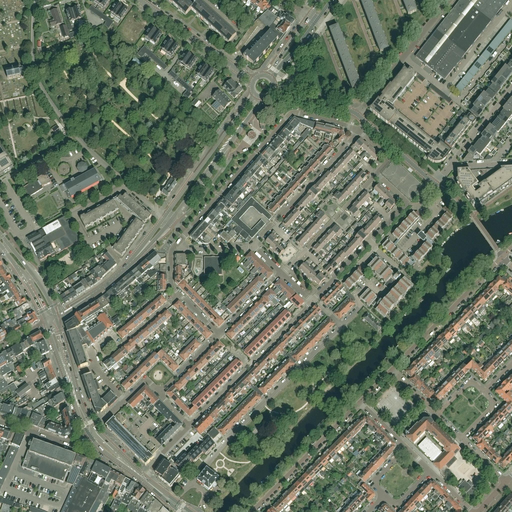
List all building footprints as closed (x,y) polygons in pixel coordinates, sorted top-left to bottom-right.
[(108,2),(109,0),(102,0),(98,6),(103,9),(104,8),(107,5),(109,2),(108,2)] [(193,7),(187,1),(185,0),(176,0),(173,4),(178,9),(179,10),(180,11),(183,13),(185,16),(191,10),(193,7)] [(258,8),(263,1),(262,0),(256,0),(253,5),(252,6),(257,10),(258,8)] [(267,3),(264,0),(263,1),(258,8),(257,10),(259,12),(260,11),(263,13),(265,9),(267,11),(270,7),(266,4),(267,3)] [(416,11),(412,0),(402,0),(408,15),(416,11)] [(491,21),(464,0),(460,0),(457,6),(454,9),(483,32),(483,31),(485,29),(491,22),(491,21)] [(500,10),(486,0),(464,0),(491,21),(497,14),(500,10)] [(508,0),(486,0),(500,10),(501,10),(503,7),(508,0)] [(204,21),(212,13),(206,7),(199,1),(196,5),(195,4),(194,6),(195,6),(193,7),(191,10),(197,14),(198,15),(199,16),(203,20),(204,21)] [(115,17),(123,6),(119,3),(118,4),(118,3),(115,7),(113,9),(111,13),(110,14),(115,17),(115,18),(115,17)] [(377,19),(371,4),(363,7),(369,22),(377,19)] [(125,14),(128,11),(127,10),(128,9),(123,6),(115,17),(115,18),(120,21),(121,20),(123,17),(124,17),(125,14)] [(80,12),(78,8),(77,8),(77,7),(72,8),(76,22),(77,22),(76,22),(82,20),(82,19),(81,15),(80,12)] [(285,34),(286,34),(290,28),(289,27),(294,21),(286,16),(285,17),(283,15),(283,16),(279,13),(280,13),(272,7),(258,19),(266,27),(277,39),(278,39),(279,41),(285,34)] [(76,22),(72,8),(67,10),(68,11),(67,12),(68,16),(68,19),(69,19),(70,23),(71,26),(77,24),(76,22)] [(483,32),(454,9),(445,20),(474,43),(474,42),(476,40),(483,32)] [(62,24),(59,16),(57,10),(50,12),(53,19),(54,20),(53,21),(50,22),(51,27),(55,26),(62,24)] [(216,32),(224,24),(218,18),(212,13),(204,21),(209,26),(210,27),(211,28),(215,32),(216,32)] [(238,53),(258,27),(262,31),(266,27),(258,19),(253,24),(234,50),(238,53)] [(383,34),(377,19),(369,22),(374,37),(383,34)] [(474,43),(445,20),(443,23),(437,31),(466,53),(467,51),(470,48),(474,43)] [(228,44),(236,35),(230,29),(224,24),(216,32),(221,37),(222,38),(223,39),(224,40),(226,41),(228,44)] [(149,42),(158,30),(154,27),(153,28),(152,28),(149,32),(149,31),(147,34),(148,34),(145,37),(146,38),(145,39),(149,42)] [(343,42),(338,27),(330,30),(335,45),(343,42)] [(123,42),(130,47),(140,33),(132,28),(123,42)] [(501,32),(506,36),(510,32),(504,28),(501,32)] [(160,39),(162,35),(161,35),(162,33),(158,30),(149,42),(150,42),(150,41),(155,45),(158,41),(160,39)] [(466,53),(437,31),(426,44),(444,59),(455,67),(460,61),(461,59),(466,54),(466,53)] [(272,46),(277,41),(278,39),(277,39),(270,32),(269,32),(250,54),(248,52),(243,57),(247,60),(248,59),(253,65),(254,65),(263,55),(265,53),(270,48),(272,46)] [(498,35),(503,40),(506,36),(501,32),(498,35)] [(388,49),(383,34),(374,37),(380,52),(388,49)] [(495,39),(500,44),(503,40),(498,35),(495,39)] [(166,54),(175,42),(170,39),(170,40),(169,40),(166,44),(166,43),(164,46),(162,49),(162,50),(161,51),(166,54)] [(492,43),(497,48),(500,44),(495,39),(492,43)] [(176,51),(179,47),(178,47),(179,45),(175,42),(166,54),(171,58),(172,56),(172,57),(175,53),(177,51),(176,51)] [(349,57),(343,42),(335,45),(341,60),(349,57)] [(489,47),(494,51),(497,48),(492,43),(489,47)] [(444,59),(426,44),(423,49),(441,63),(444,59)] [(486,51),(491,55),(494,51),(489,47),(486,51)] [(441,63),(423,49),(415,57),(424,64),(426,66),(434,72),(441,63)] [(482,54),(488,59),(491,55),(486,51),(482,54)] [(193,55),(189,52),(188,54),(187,53),(184,57),(184,56),(182,59),(183,59),(180,62),(180,63),(180,64),(184,67),(185,67),(184,67),(193,55)] [(479,58),(485,63),(488,59),(482,54),(479,58)] [(194,64),(197,60),(196,60),(197,58),(193,55),(184,67),(185,67),(189,71),(190,69),(190,70),(193,66),(195,64),(194,64)] [(355,72),(349,57),(341,60),(347,75),(355,72)] [(476,62),(482,67),(485,63),(479,58),(476,62)] [(146,68),(136,59),(133,63),(136,66),(135,66),(139,70),(140,69),(143,72),(146,68)] [(448,76),(455,67),(444,59),(441,63),(434,72),(436,74),(437,74),(438,75),(439,76),(444,80),(448,76)] [(473,66),(479,70),(482,67),(476,62),(473,66)] [(201,79),(210,67),(205,64),(205,66),(204,65),(201,69),(201,68),(199,71),(197,74),(197,75),(196,76),(201,79)] [(470,70),(476,74),(479,70),(473,66),(470,70)] [(24,74),(25,72),(26,72),(25,72),(25,70),(25,69),(24,69),(23,69),(23,68),(22,68),(21,69),(21,67),(20,67),(19,67),(19,68),(19,67),(18,68),(15,69),(15,68),(14,68),(14,69),(11,70),(11,69),(10,69),(10,70),(7,70),(6,70),(6,71),(5,71),(6,72),(7,78),(7,79),(8,78),(8,79),(9,79),(12,78),(13,78),(16,77),(16,78),(17,77),(20,76),(20,77),(21,77),(21,78),(24,77),(25,77),(24,77),(24,74)] [(211,76),(214,72),(213,72),(214,70),(210,67),(201,79),(206,83),(207,81),(207,82),(209,78),(210,78),(211,76)] [(511,72),(505,67),(502,71),(509,77),(511,74),(511,72)] [(423,78),(411,69),(408,73),(406,70),(404,72),(403,73),(402,72),(400,74),(397,78),(399,79),(395,84),(393,83),(389,89),(390,90),(388,92),(387,91),(385,93),(379,100),(378,99),(375,103),(372,108),(375,110),(373,113),(380,119),(382,116),(387,120),(385,123),(388,125),(390,123),(392,125),(391,126),(397,131),(398,130),(403,133),(402,135),(408,140),(409,138),(414,142),(413,143),(419,148),(420,147),(425,151),(424,152),(427,155),(428,154),(429,154),(430,156),(428,159),(430,161),(431,162),(433,162),(434,163),(436,163),(438,163),(439,163),(441,162),(443,161),(444,160),(445,159),(446,157),(445,156),(447,154),(448,155),(451,151),(441,143),(435,150),(434,149),(436,146),(385,105),(390,98),(392,96),(396,99),(402,93),(404,89),(414,78),(415,78),(416,77),(420,81),(423,78)] [(467,74),(473,78),(476,74),(470,70),(467,74)] [(509,77),(502,71),(498,75),(497,75),(506,82),(509,77)] [(361,87),(355,72),(347,75),(352,90),(361,87)] [(464,77),(470,82),(473,78),(467,74),(464,77)] [(506,82),(497,75),(494,79),(502,86),(506,82)] [(461,81),(467,86),(470,82),(464,77),(461,81)] [(243,91),(237,85),(232,79),(223,88),(224,88),(228,93),(234,99),(238,96),(238,95),(243,91)] [(502,86),(494,79),(495,80),(491,84),(500,91),(499,90),(502,86)] [(458,85),(464,89),(467,86),(461,81),(458,85)] [(500,91),(491,84),(492,85),(489,89),(496,95),(500,91)] [(464,89),(458,85),(455,89),(460,93),(464,89)] [(231,102),(224,95),(219,90),(212,97),(217,102),(213,106),(217,110),(221,106),(224,109),(231,102)] [(496,96),(488,90),(485,94),(484,94),(483,94),(492,101),(496,96)] [(491,100),(492,101),(483,94),(480,98),(488,104),(491,100)] [(484,108),(488,104),(480,98),(477,102),(484,108)] [(484,108),(477,102),(473,107),(482,113),(481,113),(484,108)] [(511,116),(511,115),(511,109),(507,105),(503,110),(511,116)] [(478,118),(482,113),(473,107),(470,111),(478,118)] [(511,117),(511,116),(503,110),(504,111),(501,115),(508,121),(509,121),(511,117)] [(473,125),(476,120),(469,115),(466,119),(465,118),(473,125)] [(508,121),(501,115),(497,119),(505,125),(508,121)] [(314,129),(315,123),(295,118),(288,125),(297,134),(297,133),(297,132),(295,130),(301,123),(309,127),(300,137),(302,138),(304,140),(311,132),(312,131),(313,131),(314,129)] [(468,128),(472,124),(473,125),(465,118),(461,122),(468,128)] [(505,125),(497,119),(494,123),(501,129),(505,125)] [(468,128),(461,122),(458,126),(465,132),(468,128)] [(317,137),(320,124),(315,123),(314,129),(313,131),(312,131),(311,132),(311,133),(313,133),(314,131),(316,132),(315,136),(317,137)] [(501,129),(494,123),(491,127),(490,126),(489,126),(498,133),(501,129)] [(297,134),(288,125),(284,129),(291,135),(291,134),(294,137),(297,134)] [(462,136),(465,132),(458,126),(455,131),(462,136)] [(498,133),(489,126),(486,131),(494,137),(497,133),(498,133)] [(291,135),(284,129),(281,133),(290,141),(292,139),(289,137),(291,135)] [(254,139),(255,137),(256,136),(256,134),(255,132),(254,131),(252,130),(250,131),(248,132),(247,134),(247,136),(248,137),(250,139),(252,139),(254,139)] [(462,136),(455,131),(451,135),(458,140),(462,136)] [(494,139),(485,132),(482,136),(490,143),(494,139)] [(286,140),(289,143),(290,141),(281,133),(278,137),(284,142),(286,140)] [(339,144),(345,138),(344,134),(339,136),(339,137),(336,141),(339,144)] [(458,140),(451,135),(448,139),(455,144),(458,140)] [(487,147),(490,143),(482,136),(481,137),(482,137),(479,141),(487,147)] [(284,142),(278,137),(275,141),(283,148),(284,146),(282,144),(284,142)] [(361,148),(366,143),(366,142),(365,143),(360,139),(354,146),(353,145),(351,148),(353,150),(355,147),(359,151),(361,148)] [(455,144),(448,139),(445,143),(452,149),(455,144)] [(271,144),(280,152),(283,148),(275,141),(271,144)] [(483,152),(487,147),(479,141),(476,146),(483,152)] [(361,148),(366,152),(371,147),(366,143),(361,148)] [(280,152),(271,144),(268,148),(277,156),(280,152)] [(321,145),(330,154),(334,150),(328,145),(326,147),(322,144),(321,145)] [(327,158),(330,154),(321,145),(319,147),(323,150),(321,152),(327,158)] [(480,156),(483,152),(476,146),(472,150),(471,149),(480,156)] [(371,156),(375,151),(371,147),(366,152),(371,156)] [(278,157),(277,156),(268,148),(265,152),(271,157),(273,159),(275,157),(277,158),(278,157)] [(480,156),(471,149),(468,153),(469,154),(463,161),(473,160),(473,157),(476,153),(480,156)] [(356,155),(350,150),(346,155),(351,159),(356,155)] [(327,158),(321,152),(319,154),(316,151),(314,153),(324,161),(327,158)] [(375,161),(380,156),(375,151),(371,156),(375,161)] [(273,159),(271,157),(265,152),(261,156),(270,163),(272,161),(271,161),(273,159)] [(320,165),(324,161),(314,153),(313,154),(316,157),(314,159),(320,165)] [(351,159),(346,155),(342,159),(347,164),(351,159)] [(0,175),(3,174),(3,173),(9,169),(10,169),(12,168),(5,156),(0,158),(0,175)] [(269,164),(260,157),(257,160),(263,166),(265,168),(269,164)] [(309,159),(308,160),(317,169),(320,165),(314,159),(312,162),(309,159)] [(347,164),(342,159),(338,164),(343,169),(347,164)] [(263,166),(257,160),(254,164),(261,171),(262,170),(261,169),(263,166)] [(317,169),(308,160),(306,162),(309,165),(307,167),(314,172),(317,169)] [(101,181),(100,179),(95,170),(88,174),(87,172),(88,168),(86,164),(82,163),(78,165),(77,169),(79,173),(83,174),(84,173),(85,176),(75,182),(74,180),(71,181),(72,183),(68,186),(67,183),(60,187),(63,192),(65,191),(69,199),(71,197),(99,182),(101,181)] [(261,171),(254,164),(250,168),(257,173),(258,175),(261,172),(261,171)] [(343,169),(338,164),(333,168),(339,173),(343,169)] [(302,166),(301,167),(310,176),(314,172),(307,167),(306,169),(302,166)] [(301,174),(307,180),(310,176),(301,167),(299,169),(303,172),(301,174)] [(478,205),(511,180),(511,167),(500,168),(501,170),(479,187),(468,172),(471,171),(471,170),(457,171),(457,176),(458,180),(456,181),(473,205),(473,204),(478,205)] [(258,175),(257,173),(250,168),(247,172),(253,177),(255,175),(259,178),(260,176),(258,175)] [(339,173),(333,168),(329,173),(334,178),(339,173)] [(257,180),(253,177),(247,172),(244,175),(250,181),(251,179),(255,182),(257,180)] [(334,178),(329,173),(328,172),(324,177),(329,182),(333,178),(334,178)] [(367,177),(362,172),(357,177),(363,182),(367,177)] [(294,175),(303,183),(307,180),(301,174),(299,176),(296,173),(295,173),(294,175)] [(42,187),(52,183),(46,174),(24,188),(29,197),(43,189),(42,187)] [(250,181),(244,175),(241,179),(247,184),(250,188),(252,185),(248,182),(250,181)] [(300,187),(303,183),(294,175),(293,176),(296,179),(294,181),(300,187)] [(329,182),(324,177),(320,181),(325,186),(329,182)] [(363,182),(357,177),(353,181),(358,186),(363,182)] [(175,187),(177,184),(177,183),(171,179),(167,185),(168,185),(167,187),(172,191),(173,189),(175,187)] [(250,188),(247,184),(241,179),(237,183),(245,190),(247,188),(249,189),(250,188)] [(300,187),(294,181),(292,183),(289,180),(287,182),(297,190),(300,187)] [(325,186),(320,181),(316,186),(321,191),(325,186)] [(358,186),(353,181),(349,186),(354,191),(358,186)] [(289,187),(287,189),(293,194),(297,190),(287,182),(286,183),(289,187)] [(245,190),(237,183),(234,187),(242,193),(243,194),(243,193),(245,190)] [(379,194),(383,189),(379,185),(374,190),(379,194)] [(320,191),(321,191),(316,186),(313,189),(313,190),(312,191),(317,196),(321,192),(320,191)] [(354,191),(349,186),(345,191),(350,196),(354,191)] [(171,193),(172,191),(167,187),(162,193),(168,198),(171,193)] [(242,193),(234,187),(231,190),(237,196),(239,198),(243,194),(242,193)] [(293,194),(287,189),(285,191),(282,187),(281,189),(290,198),(293,194)] [(287,201),(290,198),(281,189),(279,191),(282,194),(281,196),(287,201)] [(383,199),(388,193),(383,189),(379,194),(383,199)] [(239,198),(237,196),(231,190),(227,194),(236,202),(239,198)] [(317,196),(312,191),(310,192),(307,195),(312,200),(313,200),(317,196)] [(345,191),(340,195),(346,200),(350,196),(345,191)] [(370,197),(369,195),(365,192),(361,197),(366,202),(370,197)] [(346,200),(340,195),(338,193),(334,196),(332,194),(330,196),(332,198),(333,198),(340,204),(344,199),(345,200),(346,200)] [(385,206),(393,198),(388,193),(383,199),(388,203),(385,205),(385,206)] [(146,212),(126,194),(123,197),(121,195),(117,199),(119,201),(140,220),(145,223),(148,219),(149,220),(151,216),(146,212)] [(240,205),(236,202),(227,194),(224,198),(233,206),(234,204),(235,205),(236,204),(238,207),(240,205)] [(287,201),(281,196),(279,198),(275,195),(274,196),(283,205),(287,201)] [(312,200),(307,195),(303,200),(308,204),(312,200)] [(276,201),(274,203),(280,209),(283,205),(274,196),(272,198),(276,201)] [(366,202),(361,197),(356,201),(362,206),(366,202)] [(257,203),(251,198),(246,204),(250,208),(253,208),(257,203)] [(388,214),(391,211),(390,210),(394,206),(396,203),(392,199),(393,198),(385,206),(389,209),(386,212),(388,214)] [(234,209),(223,199),(220,203),(226,208),(231,212),(234,209)] [(308,204),(303,200),(299,204),(304,209),(308,204)] [(85,228),(119,210),(114,201),(85,217),(84,214),(83,215),(80,217),(81,219),(80,219),(85,228)] [(357,211),(362,206),(356,201),(352,206),(357,211)] [(280,209),(274,203),(272,205),(269,202),(267,204),(277,212),(280,209)] [(226,212),(224,210),(226,208),(220,203),(216,207),(225,215),(228,217),(230,219),(232,217),(226,212)] [(277,212),(267,204),(266,205),(269,208),(267,210),(273,216),(277,212)] [(304,209),(299,204),(294,209),(295,210),(300,214),(301,214),(300,213),(304,209)] [(357,217),(360,214),(360,213),(357,211),(352,206),(353,207),(349,212),(356,218),(355,219),(358,222),(360,220),(357,217)] [(225,215),(216,207),(213,210),(219,216),(221,213),(224,216),(226,218),(228,217),(225,215)] [(453,214),(448,210),(445,207),(443,209),(442,210),(445,213),(452,219),(453,218),(451,216),(453,214)] [(327,218),(324,216),(320,212),(321,211),(318,208),(316,211),(319,213),(315,217),(318,219),(324,224),(323,223),(327,218)] [(221,218),(219,216),(213,210),(210,214),(218,221),(221,218)] [(300,214),(295,210),(291,214),(296,219),(300,214)] [(425,219),(417,212),(415,214),(413,212),(412,214),(419,220),(422,223),(423,222),(423,221),(425,219)] [(452,219),(445,213),(441,217),(448,224),(452,219)] [(218,221),(210,214),(206,218),(214,225),(215,225),(218,221)] [(296,219),(291,214),(287,219),(292,224),(296,219)] [(419,220),(412,214),(408,218),(415,224),(419,220)] [(75,244),(81,241),(67,216),(43,229),(47,236),(42,239),(39,234),(37,235),(36,233),(27,238),(31,244),(32,244),(39,256),(38,257),(40,261),(45,258),(45,259),(51,255),(52,257),(75,244)] [(234,232),(233,232),(229,228),(232,224),(232,225),(234,223),(235,224),(239,220),(235,216),(226,226),(228,228),(224,233),(220,237),(224,240),(225,239),(226,240),(228,238),(228,239),(234,232)] [(381,221),(376,216),(372,221),(377,226),(381,221)] [(448,224),(441,217),(437,222),(444,228),(448,224)] [(214,225),(206,218),(203,222),(215,232),(216,230),(213,228),(215,225),(214,225)] [(415,224),(408,218),(404,222),(411,228),(415,224)] [(292,224),(287,219),(282,223),(288,228),(292,224)] [(324,224),(318,219),(314,224),(319,229),(324,224)] [(122,256),(144,226),(145,226),(136,220),(117,246),(115,244),(114,246),(112,248),(114,250),(122,256)] [(377,226),(372,221),(368,226),(373,230),(377,226)] [(215,232),(203,222),(200,225),(206,231),(207,228),(215,236),(217,234),(215,232)] [(411,228),(404,222),(400,227),(407,233),(411,228)] [(444,228),(437,222),(433,226),(440,232),(444,228)] [(319,229),(314,224),(310,228),(315,233),(319,229)] [(204,233),(206,231),(200,225),(197,229),(210,241),(212,239),(207,235),(204,233)] [(342,233),(338,229),(335,226),(331,231),(335,235),(338,238),(341,234),(344,237),(346,234),(343,232),(342,233)] [(373,230),(368,226),(363,230),(369,235),(373,230)] [(440,232),(433,226),(429,230),(436,236),(440,232)] [(249,236),(246,234),(244,232),(242,230),(239,228),(238,227),(233,232),(234,232),(228,239),(228,238),(226,240),(225,239),(224,240),(228,244),(232,240),(232,239),(235,235),(237,237),(239,235),(245,240),(249,236)] [(407,233),(400,227),(396,231),(403,237),(407,233)] [(315,233),(310,228),(305,233),(311,238),(315,233)] [(210,241),(197,229),(193,233),(199,238),(201,236),(204,238),(205,239),(204,240),(208,244),(210,241)] [(331,240),(335,235),(331,231),(330,230),(326,235),(331,240)] [(369,235),(363,230),(358,234),(364,239),(365,238),(366,237),(369,235)] [(436,236),(429,230),(425,235),(428,237),(432,241),(436,236)] [(277,240),(274,236),(276,233),(274,231),(271,234),(272,235),(266,242),(270,246),(269,247),(270,247),(274,242),(275,242),(277,240)] [(403,237),(396,231),(392,235),(399,242),(403,237)] [(206,244),(199,238),(193,233),(190,237),(196,242),(198,240),(202,244),(206,244)] [(311,238),(305,233),(301,238),(306,242),(311,238)] [(364,239),(358,234),(355,238),(355,239),(360,244),(363,241),(364,239)] [(331,240),(326,235),(322,239),(327,244),(331,240)] [(434,242),(432,241),(428,237),(425,235),(423,237),(425,238),(422,241),(423,241),(424,240),(426,242),(432,247),(434,245),(434,243),(434,242)] [(386,250),(392,243),(388,240),(390,237),(389,236),(385,240),(386,241),(382,246),(386,250)] [(306,242),(301,238),(297,242),(302,247),(306,242)] [(327,244),(322,239),(317,244),(322,249),(327,244)] [(360,244),(355,239),(351,244),(356,249),(360,244)] [(279,246),(275,242),(274,242),(270,247),(274,252),(279,246)] [(432,247),(426,242),(422,246),(429,252),(433,248),(432,247)] [(390,253),(396,247),(392,243),(386,250),(390,253)] [(322,249),(317,244),(313,249),(318,253),(322,249)] [(356,249),(351,244),(346,248),(352,253),(356,249)] [(279,256),(284,251),(279,246),(274,252),(279,256)] [(429,252),(422,246),(419,250),(425,256),(429,252)] [(393,257),(399,250),(396,247),(390,253),(393,257)] [(352,253),(346,248),(343,253),(342,252),(341,252),(347,257),(347,258),(352,253)] [(397,260),(403,254),(399,250),(393,257),(397,260)] [(425,256),(419,250),(415,253),(422,260),(425,256)] [(347,257),(341,252),(337,257),(342,262),(347,257)] [(117,264),(108,253),(103,257),(106,261),(105,261),(106,262),(107,261),(113,268),(117,265),(117,264)] [(161,260),(155,253),(150,257),(156,263),(161,260)] [(244,268),(255,257),(251,253),(246,259),(248,261),(243,266),(244,268)] [(422,260),(415,253),(411,258),(414,261),(415,260),(417,262),(418,263),(422,260)] [(401,264),(407,257),(403,254),(397,260),(401,264)] [(185,266),(185,259),(188,259),(188,256),(185,256),(185,255),(175,255),(175,266),(185,266)] [(373,273),(382,263),(379,259),(379,258),(377,256),(375,258),(376,259),(367,268),(373,273)] [(156,263),(150,257),(146,260),(146,261),(152,267),(156,263)] [(204,275),(222,275),(222,257),(204,257),(204,275)] [(253,266),(258,260),(255,257),(244,268),(246,270),(251,264),(253,266)] [(342,262),(337,257),(333,261),(338,266),(342,262)] [(415,264),(407,257),(401,264),(405,267),(406,267),(409,270),(415,264)] [(252,274),(262,264),(258,260),(253,266),(255,268),(251,273),(252,274)] [(113,268),(107,261),(106,262),(104,264),(103,262),(103,263),(101,261),(101,262),(101,263),(103,265),(110,271),(111,271),(113,268)] [(152,267),(146,261),(142,264),(154,276),(157,273),(155,270),(153,272),(152,272),(150,269),(153,268),(152,267)] [(338,266),(333,261),(329,266),(334,271),(338,266)] [(110,271),(103,265),(101,263),(101,262),(98,264),(98,265),(100,268),(99,268),(106,275),(110,272),(110,271)] [(378,278),(388,268),(382,263),(373,273),(378,278)] [(154,276),(142,264),(139,266),(148,276),(151,279),(154,276)] [(261,272),(266,267),(262,264),(252,274),(255,275),(259,271),(261,272)] [(304,273),(308,268),(304,264),(299,269),(304,273)] [(148,276),(139,266),(136,269),(141,275),(142,276),(142,277),(144,279),(148,276)] [(334,271),(329,266),(324,271),(330,275),(334,271)] [(106,275),(99,268),(98,267),(96,269),(94,267),(92,268),(101,281),(102,279),(103,278),(105,276),(106,275)] [(261,279),(269,270),(266,267),(261,272),(263,274),(259,278),(261,279)] [(362,274),(364,272),(360,267),(354,273),(360,279),(364,275),(362,274)] [(101,281),(92,268),(89,270),(90,273),(97,283),(101,281)] [(308,278),(313,273),(308,268),(304,273),(308,278)] [(384,283),(393,273),(388,268),(378,278),(384,283)] [(142,276),(141,275),(136,269),(132,272),(141,284),(141,283),(143,285),(145,284),(143,282),(144,281),(141,278),(142,277),(142,276)] [(268,279),(273,274),(269,270),(261,279),(262,281),(266,277),(268,279)] [(141,284),(132,272),(129,275),(134,282),(136,280),(140,285),(141,284)] [(97,283),(90,273),(87,275),(89,278),(88,278),(93,286),(94,286),(97,283)] [(184,280),(182,278),(184,277),(184,273),(175,273),(175,283),(178,286),(184,281),(184,280)] [(313,282),(320,274),(318,277),(313,273),(308,278),(313,282)] [(360,279),(354,273),(350,276),(356,283),(360,279)] [(388,289),(401,276),(399,274),(398,274),(396,276),(393,273),(384,283),(385,284),(384,285),(388,289)] [(262,281),(261,279),(259,278),(256,280),(251,274),(250,276),(260,286),(264,283),(262,281)] [(319,286),(325,279),(326,279),(329,277),(326,275),(324,277),(320,274),(313,282),(314,281),(319,286)] [(11,279),(10,279),(11,279),(8,275),(1,279),(4,284),(11,279)] [(134,282),(129,275),(126,278),(131,284),(134,282)] [(90,288),(82,276),(78,279),(79,281),(81,283),(86,291),(90,288)] [(93,286),(88,278),(87,280),(84,276),(82,277),(82,276),(90,288),(93,286)] [(260,286),(250,276),(248,278),(253,283),(252,284),(257,290),(260,286)] [(356,283),(350,276),(346,280),(353,286),(356,283)] [(504,284),(507,281),(503,277),(501,280),(499,278),(498,278),(497,278),(496,279),(496,280),(494,282),(497,285),(495,286),(497,289),(497,288),(501,285),(502,286),(504,284)] [(131,284),(126,278),(122,281),(128,287),(131,284)] [(413,287),(409,284),(403,278),(399,283),(409,292),(413,287)] [(0,290),(1,292),(13,284),(11,279),(4,284),(5,286),(0,289),(0,290)] [(353,286),(346,280),(343,284),(349,290),(353,286)] [(128,287),(122,281),(119,283),(127,293),(130,295),(131,294),(128,290),(130,289),(128,287)] [(182,291),(188,285),(184,281),(178,286),(182,291)] [(257,290),(252,284),(249,287),(244,281),(243,283),(253,293),(257,290)] [(277,288),(273,293),(274,295),(284,284),(280,281),(275,286),(277,288)] [(507,292),(511,287),(511,285),(511,284),(510,284),(507,281),(504,284),(502,286),(501,287),(507,292)] [(497,289),(495,286),(497,285),(494,282),(492,284),(490,286),(489,287),(489,288),(488,288),(494,294),(499,290),(497,288),(497,289)] [(86,291),(81,283),(77,286),(82,293),(86,291)] [(127,293),(119,283),(116,286),(124,295),(126,294),(127,293)] [(253,293),(243,283),(241,285),(246,290),(244,291),(250,297),(253,293)] [(349,293),(339,283),(335,287),(341,292),(343,290),(347,294),(346,295),(347,295),(349,293)] [(409,292),(399,283),(395,287),(405,296),(409,292)] [(16,288),(13,284),(1,292),(2,294),(6,291),(8,294),(9,293),(16,288)] [(77,297),(72,288),(70,284),(68,285),(70,289),(71,290),(69,292),(68,291),(73,299),(77,297)] [(282,293),(288,288),(284,284),(274,295),(276,296),(278,298),(279,297),(277,295),(280,291),(282,293)] [(143,287),(148,294),(151,290),(149,287),(148,288),(145,285),(143,287)] [(187,295),(192,289),(188,285),(182,291),(187,295)] [(82,293),(77,286),(73,288),(78,296),(82,293)] [(124,295),(116,286),(113,289),(120,297),(122,299),(123,298),(122,297),(124,295)] [(142,291),(143,290),(141,287),(140,288),(136,290),(133,293),(136,296),(142,291)] [(342,294),(341,292),(335,287),(331,290),(342,300),(343,299),(340,296),(342,294)] [(405,296),(395,287),(391,291),(401,301),(405,296)] [(19,293),(16,288),(9,293),(12,297),(19,293)] [(73,299),(68,291),(65,293),(65,292),(65,291),(63,288),(62,289),(65,294),(69,302),(73,299)] [(250,297),(244,291),(242,293),(237,288),(236,289),(246,300),(250,297)] [(282,301),(291,291),(288,288),(282,293),(280,295),(282,297),(280,299),(282,301)] [(494,299),(496,296),(494,294),(488,288),(488,289),(487,289),(486,290),(486,291),(484,293),(490,299),(492,300),(494,302),(495,300),(494,299)] [(120,297),(113,289),(110,291),(117,300),(120,297)] [(191,299),(196,293),(192,289),(187,295),(191,299)] [(246,300),(236,289),(234,291),(239,297),(237,298),(243,304),(246,300)] [(365,304),(374,294),(368,289),(359,299),(365,304)] [(342,300),(331,290),(328,294),(334,299),(336,297),(338,299),(337,300),(338,301),(337,302),(338,304),(342,300)] [(119,307),(121,305),(119,302),(117,300),(110,291),(104,297),(103,297),(109,305),(110,305),(112,309),(113,309),(112,308),(113,307),(112,305),(114,303),(113,303),(115,301),(119,307)] [(274,295),(273,293),(270,291),(266,295),(274,302),(277,305),(279,303),(273,298),(276,296),(274,295)] [(290,300),(295,295),(291,291),(282,301),(283,302),(287,298),(290,300)] [(401,301),(391,291),(387,296),(397,305),(401,301)] [(69,302),(65,294),(63,295),(61,292),(58,293),(65,304),(69,302)] [(22,298),(19,293),(12,297),(15,302),(22,298),(22,297),(22,298)] [(195,303),(200,297),(196,293),(191,299),(192,300),(194,303),(195,303)] [(351,308),(355,305),(355,304),(353,303),(355,301),(353,298),(349,293),(347,295),(346,296),(348,298),(344,302),(351,308)] [(490,299),(484,293),(482,295),(481,295),(480,296),(480,297),(486,303),(488,305),(492,300),(490,299)] [(334,299),(328,294),(324,297),(330,303),(333,306),(335,304),(332,301),(334,299)] [(373,306),(379,299),(374,294),(365,304),(368,307),(371,305),(373,306)] [(243,304),(237,298),(235,300),(230,295),(229,297),(239,307),(243,304)] [(277,305),(274,302),(266,295),(262,299),(268,304),(271,301),(273,303),(276,306),(277,305)] [(295,305),(300,299),(296,295),(290,301),(293,303),(295,305)] [(167,302),(164,299),(162,296),(157,300),(162,305),(167,302)] [(397,305),(387,296),(383,300),(393,310),(397,305)] [(109,305),(103,297),(97,302),(103,310),(108,306),(109,305)] [(199,307),(204,301),(200,297),(195,303),(199,307)] [(232,304),(230,305),(236,311),(239,307),(229,297),(227,298),(232,304)] [(330,303),(324,297),(321,301),(329,308),(330,307),(328,305),(330,303)] [(478,298),(478,299),(475,301),(481,307),(485,310),(486,309),(484,307),(485,307),(483,305),(486,303),(480,297),(479,298),(478,298)] [(25,302),(24,301),(22,298),(15,302),(18,307),(25,302)] [(258,302),(264,308),(268,304),(262,299),(258,302)] [(299,309),(304,303),(300,299),(295,305),(299,309)] [(162,305),(157,300),(153,303),(158,309),(160,307),(162,305)] [(230,305),(225,300),(223,302),(226,305),(224,307),(225,307),(227,309),(227,310),(232,314),(236,311),(230,305)] [(393,310),(383,300),(378,305),(389,314),(393,310)] [(177,311),(183,305),(180,302),(179,301),(173,306),(177,311)] [(203,311),(208,306),(204,301),(199,307),(203,311)] [(290,301),(285,306),(284,308),(285,309),(290,304),(291,305),(293,303),(290,301)] [(481,307),(475,301),(473,303),(472,304),(472,305),(471,306),(477,312),(481,307)] [(90,306),(89,307),(96,317),(97,319),(101,317),(104,314),(96,302),(90,306)] [(257,303),(255,306),(254,306),(260,312),(264,308),(258,302),(257,303)] [(351,308),(344,302),(341,305),(347,312),(351,308)] [(32,312),(29,306),(27,303),(13,311),(13,312),(18,310),(22,317),(22,318),(32,312)] [(158,309),(153,303),(148,307),(153,313),(157,309),(158,309)] [(184,306),(183,305),(177,311),(181,315),(187,309),(184,306)] [(347,312),(341,305),(337,309),(344,316),(347,312)] [(389,314),(378,305),(374,309),(384,319),(389,314)] [(207,315),(212,310),(208,306),(203,311),(207,315)] [(256,316),(260,312),(254,306),(250,310),(256,316)] [(326,316),(316,306),(312,309),(318,315),(320,313),(325,317),(326,316)] [(477,312),(471,306),(470,306),(469,307),(469,308),(467,310),(474,317),(475,318),(476,319),(478,317),(475,314),(477,312)] [(85,310),(79,313),(86,324),(88,323),(96,317),(89,307),(85,310)] [(153,313),(148,307),(144,311),(149,317),(153,313)] [(211,319),(216,314),(214,312),(216,310),(214,308),(212,310),(207,315),(210,319),(211,319)] [(172,316),(173,314),(174,314),(169,309),(167,311),(167,310),(162,314),(168,320),(172,316)] [(187,309),(181,315),(186,319),(191,313),(187,309)] [(309,313),(317,321),(320,317),(318,315),(312,309),(309,313)] [(337,309),(333,313),(340,320),(344,316),(337,309)] [(27,327),(22,318),(22,317),(18,310),(13,312),(11,314),(13,316),(14,319),(17,323),(21,330),(27,327)] [(256,316),(250,310),(246,314),(252,320),(256,316)] [(287,320),(291,316),(284,310),(280,314),(282,315),(284,318),(287,320)] [(474,317),(467,310),(465,312),(464,312),(463,313),(463,314),(462,314),(463,314),(469,320),(471,322),(475,318),(474,317)] [(149,317),(144,311),(140,314),(144,320),(149,317)] [(38,321),(35,316),(32,312),(22,318),(27,327),(32,324),(38,321)] [(79,313),(74,316),(75,318),(76,319),(79,323),(81,326),(83,325),(86,329),(89,327),(86,324),(79,313)] [(190,323),(195,318),(191,313),(186,319),(190,323)] [(317,321),(309,313),(305,316),(311,322),(313,320),(317,323),(316,324),(317,325),(319,323),(317,321)] [(104,314),(101,317),(108,327),(110,329),(110,330),(112,328),(113,327),(114,327),(113,327),(112,325),(108,319),(104,314)] [(144,320),(140,314),(135,318),(140,324),(144,320)] [(168,320),(162,314),(158,318),(163,324),(168,320)] [(215,323),(220,318),(216,314),(211,319),(213,322),(214,322),(215,323)] [(252,320),(246,314),(242,318),(248,324),(252,320)] [(282,315),(280,314),(277,317),(278,319),(283,324),(287,320),(284,318),(282,315)] [(375,322),(372,319),(367,314),(363,318),(373,328),(377,324),(375,322)] [(469,320),(463,314),(462,315),(461,315),(460,316),(460,317),(458,319),(467,327),(466,327),(468,328),(470,331),(471,331),(473,329),(469,325),(471,322),(469,320)] [(112,320),(112,321),(114,324),(115,324),(120,321),(117,316),(112,320)] [(311,322),(305,316),(302,320),(312,330),(313,328),(309,324),(311,322)] [(101,317),(97,319),(100,322),(107,332),(108,332),(110,330),(110,329),(108,327),(101,317)] [(75,318),(70,321),(76,330),(79,335),(86,345),(89,348),(91,345),(97,341),(95,338),(89,329),(90,329),(89,327),(86,329),(83,325),(81,326),(79,323),(76,319),(75,318)] [(140,324),(135,318),(131,322),(136,328),(140,324)] [(163,324),(158,318),(154,322),(159,328),(161,331),(166,327),(163,324)] [(190,323),(194,327),(199,322),(195,318),(190,323)] [(219,327),(224,322),(224,321),(220,318),(215,323),(219,327)] [(248,324),(242,318),(238,322),(244,328),(248,324)] [(335,325),(330,319),(328,318),(324,322),(331,328),(335,325)] [(21,330),(17,323),(14,319),(11,321),(18,332),(21,330)] [(276,321),(274,322),(280,328),(283,324),(278,319),(276,321)] [(467,327),(458,319),(456,321),(455,322),(454,323),(460,329),(462,331),(466,327),(467,327)] [(18,332),(11,321),(10,320),(7,321),(14,334),(18,332)] [(312,330),(302,320),(298,323),(304,329),(306,327),(310,331),(312,330)] [(14,334),(7,321),(6,321),(3,323),(4,325),(5,327),(10,336),(14,334)] [(70,321),(65,325),(68,332),(66,333),(69,340),(77,363),(78,368),(88,365),(82,346),(85,345),(79,335),(76,330),(70,321)] [(280,328),(274,322),(273,321),(269,324),(271,326),(270,326),(276,331),(280,328)] [(100,322),(96,325),(101,332),(104,335),(106,333),(107,332),(100,322)] [(136,328),(131,322),(126,326),(131,331),(136,328)] [(159,328),(154,322),(149,325),(154,331),(159,328)] [(198,331),(203,326),(199,322),(194,327),(198,331)] [(240,332),(244,328),(238,322),(234,326),(240,332)] [(331,328),(324,322),(320,326),(327,332),(331,328)] [(460,329),(454,323),(454,324),(453,324),(452,325),(450,327),(456,333),(457,334),(459,333),(458,331),(460,329)] [(269,324),(268,324),(265,327),(267,329),(267,330),(272,335),(276,331),(270,326),(271,326),(269,324)] [(303,329),(297,324),(294,328),(301,335),(303,334),(301,332),(303,329)] [(382,328),(378,324),(377,324),(373,328),(378,332),(382,328)] [(10,336),(5,327),(4,325),(0,327),(7,338),(10,336)] [(96,325),(92,327),(100,338),(101,337),(103,336),(104,335),(101,332),(96,325)] [(154,331),(149,325),(145,329),(150,335),(154,331)] [(128,334),(131,332),(131,331),(126,326),(122,329),(127,335),(128,334)] [(202,336),(208,330),(206,329),(204,326),(203,326),(198,331),(202,336)] [(234,326),(231,329),(230,330),(236,336),(240,332),(234,326)] [(320,326),(317,329),(323,336),(327,332),(320,326)] [(90,329),(89,329),(95,338),(97,341),(98,340),(100,338),(92,327),(90,329)] [(453,336),(456,333),(450,327),(449,328),(448,329),(448,330),(446,332),(452,338),(451,338),(453,339),(455,341),(457,339),(455,337),(453,336)] [(303,337),(301,335),(294,328),(290,331),(296,337),(298,334),(302,339),(303,337)] [(127,335),(122,329),(117,333),(122,339),(127,335)] [(150,335),(145,329),(140,333),(145,339),(150,335)] [(323,336),(317,329),(313,333),(320,340),(323,336)] [(206,340),(212,334),(208,330),(202,336),(206,340)] [(236,336),(230,330),(226,334),(231,340),(236,336)] [(267,330),(263,333),(263,334),(268,339),(272,335),(267,330)] [(296,337),(290,331),(287,335),(297,345),(298,343),(294,339),(296,337)] [(43,340),(40,332),(32,336),(36,344),(43,340)] [(452,338),(446,332),(443,334),(442,335),(441,336),(447,342),(448,343),(449,343),(453,339),(451,338),(452,338)] [(145,339),(140,333),(136,337),(141,343),(145,339)] [(320,340),(313,333),(309,337),(316,344),(320,340),(319,340),(320,340)] [(268,339),(263,334),(260,337),(259,337),(265,343),(268,339)] [(297,345),(287,335),(283,338),(289,344),(291,341),(296,346),(297,345)] [(447,342),(441,336),(441,337),(440,337),(439,338),(437,340),(444,347),(447,350),(449,348),(446,345),(448,343),(447,342)] [(136,337),(132,340),(131,340),(137,346),(141,343),(136,337)] [(199,343),(196,341),(194,339),(192,337),(188,341),(197,349),(201,345),(199,343)] [(265,343),(259,337),(255,341),(261,346),(265,343)] [(316,344),(309,337),(305,341),(312,348),(316,344)] [(33,346),(29,338),(25,340),(30,348),(33,353),(33,352),(38,350),(35,344),(33,346)] [(289,344),(283,338),(279,342),(285,348),(285,347),(287,349),(289,348),(287,346),(289,344)] [(30,348),(25,340),(21,342),(26,350),(27,349),(30,354),(33,353),(30,348)] [(48,352),(47,350),(43,340),(36,344),(35,344),(38,350),(40,354),(42,356),(43,355),(48,352)] [(137,346),(131,340),(129,343),(127,344),(132,350),(137,346)] [(437,340),(435,343),(434,343),(433,344),(433,345),(439,350),(442,347),(442,348),(444,347),(437,340)] [(188,341),(184,345),(187,348),(193,353),(194,352),(197,349),(188,341)] [(224,346),(219,341),(215,346),(220,351),(224,347),(224,346)] [(261,346),(255,341),(252,345),(257,350),(261,346)] [(312,348),(305,341),(302,344),(308,351),(312,347),(312,348)] [(26,350),(21,342),(18,345),(25,357),(27,356),(26,353),(27,352),(26,350)] [(285,348),(279,342),(276,345),(286,356),(288,354),(283,349),(285,348)] [(247,347),(253,354),(257,350),(252,345),(250,343),(246,346),(247,347)] [(132,350),(127,344),(123,348),(128,354),(132,350)] [(308,351),(302,344),(298,348),(304,355),(308,351)] [(25,357),(18,345),(11,349),(14,356),(15,357),(17,361),(19,363),(20,366),(21,366),(24,364),(22,360),(26,358),(25,357)] [(286,356),(276,345),(272,349),(278,355),(280,352),(285,357),(285,356),(286,356)] [(440,352),(439,350),(433,345),(432,345),(431,345),(430,346),(430,347),(429,349),(438,358),(440,357),(438,354),(440,352)] [(511,353),(504,346),(502,348),(499,345),(497,347),(498,348),(507,357),(509,355),(510,355),(511,354),(511,353)] [(215,346),(213,347),(211,349),(216,355),(220,351),(215,346)] [(250,358),(253,354),(247,347),(243,351),(244,352),(250,358)] [(128,354),(123,348),(119,351),(125,357),(128,354)] [(193,353),(187,348),(183,352),(189,358),(191,355),(193,353)] [(298,348),(294,352),(301,359),(304,355),(298,348)] [(507,357),(498,348),(497,349),(499,351),(496,354),(496,355),(503,361),(504,361),(505,360),(505,359),(507,357)] [(15,357),(14,356),(11,349),(5,352),(9,359),(12,364),(14,362),(12,359),(11,360),(15,357)] [(216,355),(211,349),(210,350),(211,350),(207,354),(212,359),(216,355)] [(278,355),(272,349),(269,353),(277,361),(278,359),(277,358),(276,357),(278,355)] [(438,358),(429,349),(426,351),(425,352),(425,353),(424,353),(430,359),(433,357),(436,360),(438,358)] [(42,356),(40,354),(38,350),(33,352),(40,364),(45,361),(44,360),(42,356)] [(163,350),(157,356),(160,358),(161,360),(167,355),(163,350)] [(125,357),(119,351),(115,354),(121,361),(125,357)] [(23,371),(21,366),(20,366),(16,368),(15,369),(12,364),(9,359),(5,352),(1,355),(5,362),(6,365),(7,365),(11,372),(14,370),(15,372),(17,371),(20,376),(25,374),(23,371)] [(189,358),(183,352),(179,356),(180,357),(182,359),(184,362),(188,358),(189,358)] [(297,362),(301,359),(294,352),(290,356),(292,357),(297,362)] [(154,353),(150,357),(156,363),(160,358),(157,356),(154,353)] [(277,361),(269,353),(265,356),(271,362),(273,359),(278,364),(279,363),(277,361)] [(422,356),(420,358),(428,366),(430,364),(428,361),(430,359),(424,353),(424,354),(423,354),(422,355),(422,356)] [(121,361),(115,354),(111,358),(117,364),(119,362),(120,363),(120,364),(120,365),(121,364),(123,363),(121,361)] [(212,359),(207,354),(203,358),(208,363),(212,359)] [(297,362),(292,357),(290,356),(288,354),(286,356),(285,356),(289,360),(294,365),(297,362)] [(0,372),(5,380),(7,383),(10,381),(6,375),(10,372),(7,366),(6,365),(5,362),(1,355),(0,355),(0,372)] [(165,364),(171,359),(167,355),(161,360),(163,361),(162,362),(165,364)] [(503,361),(496,355),(494,357),(492,356),(491,357),(490,357),(499,366),(501,364),(502,364),(502,363),(503,362),(503,361)] [(271,362),(265,356),(261,360),(270,368),(271,367),(269,364),(271,362)] [(156,363),(150,357),(146,361),(151,367),(156,363)] [(499,366),(490,357),(488,359),(490,361),(491,362),(489,364),(487,362),(487,363),(494,370),(495,370),(496,370),(496,369),(497,368),(499,366)] [(119,366),(117,364),(111,358),(107,361),(113,367),(115,370),(119,366)] [(208,363),(203,358),(198,362),(204,367),(208,363)] [(428,366),(420,358),(418,360),(417,360),(416,361),(416,362),(422,368),(425,365),(428,369),(430,367),(428,366)] [(168,367),(169,368),(175,363),(171,359),(165,364),(168,367)] [(49,364),(48,360),(45,362),(45,361),(40,364),(42,370),(43,369),(50,366),(49,364)] [(243,365),(237,360),(233,363),(239,369),(243,365)] [(270,368),(261,360),(258,363),(264,369),(266,367),(270,371),(271,370),(270,368)] [(291,368),(294,365),(289,360),(287,362),(286,360),(282,364),(283,366),(281,368),(287,373),(289,370),(290,371),(292,369),(291,368)] [(42,370),(40,364),(39,363),(38,363),(36,361),(33,363),(37,370),(38,369),(38,370),(39,370),(42,370)] [(113,367),(107,361),(103,364),(109,371),(113,367)] [(151,367),(146,361),(142,365),(147,371),(151,367)] [(200,371),(204,367),(198,362),(194,366),(200,371)] [(422,368),(416,362),(415,363),(414,363),(413,364),(411,366),(410,368),(412,371),(414,369),(416,371),(417,372),(422,368)] [(483,367),(482,367),(480,364),(477,367),(472,362),(467,366),(470,369),(471,369),(474,371),(474,372),(475,373),(476,373),(476,374),(483,367)] [(179,367),(177,365),(175,363),(169,368),(173,372),(179,367)] [(239,369),(233,363),(233,364),(229,367),(235,373),(239,369)] [(264,369),(258,363),(254,367),(255,368),(260,373),(264,369)] [(495,370),(494,370),(487,363),(482,367),(483,367),(488,372),(486,374),(488,376),(490,375),(492,373),(493,373),(494,372),(494,371),(495,370)] [(147,371),(142,365),(138,369),(143,375),(147,371)] [(469,371),(470,369),(467,366),(466,368),(463,365),(459,369),(465,375),(466,375),(467,374),(467,373),(469,371)] [(42,376),(52,370),(50,366),(43,369),(45,372),(42,374),(38,376),(39,378),(42,376)] [(200,371),(194,366),(190,370),(196,375),(197,374),(200,371)] [(235,373),(229,367),(229,368),(226,371),(231,376),(235,373)] [(465,375),(459,369),(457,367),(453,372),(455,374),(454,374),(460,380),(462,377),(463,377),(464,376),(465,375)] [(486,379),(488,376),(486,374),(488,372),(483,367),(476,374),(479,376),(479,377),(480,378),(481,378),(484,381),(484,380),(485,380),(486,379)] [(260,373),(255,368),(251,372),(261,381),(262,380),(258,375),(260,373)] [(287,373),(281,368),(279,369),(278,368),(274,371),(276,373),(274,375),(279,380),(286,373),(287,373)] [(413,374),(416,371),(414,369),(412,371),(410,368),(407,370),(407,371),(406,371),(406,372),(405,373),(409,376),(410,378),(411,378),(414,375),(413,374)] [(143,375),(138,369),(134,373),(139,379),(143,375)] [(47,378),(54,374),(52,370),(42,376),(39,378),(40,380),(43,378),(46,376),(47,378)] [(192,379),(196,375),(190,370),(187,372),(187,373),(186,374),(192,379)] [(231,376),(226,371),(224,373),(222,375),(227,380),(231,376)] [(261,381),(251,372),(247,375),(253,381),(255,378),(258,382),(256,384),(257,385),(259,383),(261,381)] [(139,379),(134,373),(130,377),(135,383),(139,379)] [(46,385),(55,379),(54,374),(47,378),(48,381),(45,383),(46,385)] [(100,401),(97,391),(100,390),(97,380),(94,381),(91,374),(81,378),(90,401),(92,401),(96,413),(100,414),(107,407),(109,408),(118,399),(111,392),(102,401),(100,401)] [(192,379),(186,374),(182,378),(188,383),(192,379)] [(460,380),(454,374),(450,378),(456,384),(457,383),(458,382),(460,380)] [(218,378),(224,384),(227,380),(222,375),(218,378)] [(253,381),(247,375),(244,379),(251,386),(253,385),(251,383),(253,381)] [(275,384),(279,380),(274,375),(272,377),(270,375),(266,379),(268,380),(266,382),(266,383),(272,388),(271,387),(275,384)] [(421,381),(414,375),(411,378),(409,381),(415,386),(421,381)] [(130,377),(126,381),(131,387),(135,383),(130,377)] [(456,384),(450,378),(449,377),(445,381),(452,388),(454,386),(455,385),(455,384),(456,384)] [(188,383),(182,378),(178,382),(183,388),(188,383)] [(224,384),(218,378),(216,381),(214,382),(220,388),(224,384)] [(445,381),(442,379),(443,379),(441,378),(440,380),(444,384),(442,387),(447,393),(448,392),(449,392),(450,391),(450,390),(452,388),(445,381)] [(48,389),(57,383),(55,379),(46,385),(45,386),(46,388),(40,392),(41,394),(46,391),(48,389)] [(251,386),(244,379),(240,383),(246,388),(248,386),(252,390),(252,389),(253,388),(252,387),(251,386)] [(419,390),(425,384),(426,383),(428,381),(427,379),(423,383),(421,381),(415,386),(419,390)] [(0,392),(9,386),(7,383),(5,380),(0,383),(0,392)] [(131,387),(126,381),(121,385),(127,391),(131,387)] [(183,388),(178,382),(174,386),(179,392),(183,388)] [(220,388),(214,382),(212,384),(211,386),(216,392),(220,388)] [(511,388),(505,382),(504,382),(503,383),(503,384),(501,386),(502,386),(500,388),(502,390),(504,388),(506,390),(507,392),(511,388)] [(15,392),(18,390),(13,383),(9,386),(0,392),(0,394),(1,396),(9,390),(13,397),(17,394),(15,392)] [(51,393),(52,391),(59,387),(57,383),(48,389),(45,391),(47,393),(49,391),(50,392),(51,393)] [(246,388),(240,383),(236,386),(244,394),(246,396),(247,394),(243,390),(246,388)] [(269,391),(272,388),(266,383),(264,385),(263,383),(259,387),(261,388),(259,390),(263,395),(264,396),(267,393),(269,391)] [(23,395),(30,390),(25,384),(18,390),(15,392),(17,394),(19,398),(23,395)] [(423,394),(429,389),(425,384),(419,390),(423,394)] [(209,388),(207,390),(212,395),(216,392),(211,386),(209,388)] [(244,394),(236,386),(233,390),(238,395),(241,393),(243,395),(244,394)] [(150,391),(145,387),(139,393),(141,396),(143,393),(145,396),(150,391)] [(167,395),(171,399),(174,395),(175,396),(176,394),(177,392),(175,391),(176,390),(173,387),(167,393),(167,395)] [(254,392),(256,393),(261,398),(263,395),(259,390),(255,387),(253,388),(252,389),(254,392)] [(448,393),(447,393),(442,387),(437,391),(438,392),(441,395),(439,397),(441,399),(443,397),(445,395),(446,395),(447,394),(447,393),(448,393)] [(503,394),(506,390),(504,388),(502,390),(500,388),(497,390),(496,391),(496,392),(495,392),(499,395),(499,396),(500,397),(503,400),(506,397),(506,396),(503,394)] [(238,395),(233,390),(232,389),(229,393),(231,395),(231,396),(234,399),(238,395)] [(431,398),(434,395),(435,394),(433,392),(434,392),(432,390),(431,391),(429,389),(423,394),(429,400),(431,398)] [(212,395),(207,390),(205,392),(203,394),(209,399),(212,395)] [(48,402),(56,397),(55,396),(52,391),(51,393),(51,394),(42,400),(45,404),(48,402)] [(154,396),(150,391),(145,396),(150,400),(154,396)] [(261,398),(256,393),(254,392),(250,395),(257,402),(261,398)] [(441,399),(439,397),(441,395),(438,392),(435,396),(434,395),(431,398),(432,399),(433,400),(434,400),(437,403),(438,403),(439,402),(439,401),(441,399)] [(144,398),(141,396),(139,393),(135,397),(144,406),(146,405),(142,400),(144,398)] [(231,395),(229,393),(225,397),(235,406),(236,405),(232,401),(234,399),(231,396),(231,395)] [(511,404),(511,400),(510,399),(511,396),(511,395),(509,393),(506,396),(506,397),(503,400),(503,401),(504,402),(505,402),(507,404),(506,404),(509,407),(511,404)] [(48,402),(52,409),(65,401),(64,400),(62,394),(56,397),(48,402)] [(179,398),(177,397),(178,396),(176,394),(175,396),(174,395),(171,399),(175,404),(180,400),(178,398),(179,398)] [(209,399),(203,394),(201,396),(199,397),(205,403),(209,399)] [(257,402),(250,395),(247,399),(253,406),(257,402)] [(159,401),(154,396),(150,400),(148,402),(149,403),(146,406),(147,408),(151,404),(153,406),(159,401)] [(144,406),(135,397),(131,400),(137,406),(138,404),(143,409),(145,407),(144,406)] [(205,403),(199,397),(196,401),(201,407),(205,403)] [(235,406),(225,397),(224,398),(221,400),(227,406),(229,403),(232,407),(230,409),(231,410),(235,406)] [(17,407),(26,402),(24,399),(13,406),(12,407),(13,407),(9,418),(13,419),(16,410),(17,407)] [(253,406),(247,399),(243,403),(249,409),(253,406)] [(21,421),(28,424),(34,411),(39,407),(44,404),(45,404),(42,400),(33,405),(32,404),(26,407),(26,408),(20,411),(19,414),(23,415),(21,421)] [(137,406),(131,400),(127,404),(133,409),(140,416),(141,414),(135,408),(137,406)] [(182,401),(181,402),(179,400),(180,400),(175,404),(180,408),(184,404),(183,403),(182,401)] [(227,406),(221,400),(218,404),(225,411),(226,409),(225,408),(227,406)] [(158,411),(163,405),(160,401),(154,407),(158,411)] [(201,407),(196,401),(192,405),(197,411),(201,407)] [(249,409),(243,403),(239,407),(246,413),(249,409)] [(44,404),(39,407),(34,411),(28,424),(37,427),(42,419),(44,418),(50,413),(44,404)] [(189,410),(187,408),(188,407),(186,405),(186,406),(184,404),(180,408),(185,413),(189,410)] [(225,411),(218,404),(214,407),(220,413),(222,411),(224,412),(225,411)] [(510,416),(511,413),(511,409),(509,407),(506,404),(506,405),(505,405),(504,406),(504,407),(502,408),(509,415),(510,416)] [(0,414),(9,418),(13,407),(12,407),(13,406),(10,405),(9,408),(2,405),(0,411),(0,414)] [(161,414),(167,409),(163,405),(158,411),(161,414)] [(220,413),(214,407),(211,411),(221,421),(222,419),(218,415),(220,413)] [(246,413),(239,407),(235,410),(242,417),(246,414),(246,413)] [(62,416),(69,414),(68,408),(67,408),(58,415),(59,417),(61,415),(62,414),(62,416)] [(509,415),(502,408),(500,410),(499,411),(499,412),(498,412),(505,419),(506,420),(510,416),(509,415)] [(165,418),(170,412),(167,409),(161,414),(165,418)] [(190,418),(196,411),(193,409),(190,411),(189,410),(185,413),(190,418)] [(242,417),(235,410),(232,414),(239,421),(242,417)] [(221,421),(211,411),(207,415),(213,420),(215,418),(219,422),(221,421)] [(167,420),(168,421),(170,420),(174,416),(170,412),(165,418),(167,420)] [(501,423),(505,419),(498,412),(498,413),(497,413),(496,414),(496,415),(494,417),(501,423)] [(147,454),(133,439),(120,426),(126,420),(119,413),(106,426),(108,428),(107,429),(140,462),(141,461),(145,466),(146,465),(146,466),(154,458),(152,456),(159,449),(155,446),(155,447),(150,442),(148,445),(152,449),(154,447),(155,448),(150,454),(149,453),(147,454)] [(71,419),(69,414),(62,416),(63,418),(62,418),(63,422),(64,422),(64,421),(71,419)] [(239,421),(232,414),(228,418),(234,424),(238,421),(239,421)] [(207,429),(214,422),(213,420),(207,415),(203,419),(200,422),(207,429)] [(179,421),(174,416),(170,420),(168,421),(169,422),(169,421),(170,422),(171,421),(174,424),(175,424),(179,421)] [(362,418),(360,421),(364,425),(365,423),(367,425),(371,421),(368,418),(367,417),(366,417),(364,417),(363,418),(362,418)] [(501,423),(494,417),(492,419),(491,419),(491,420),(490,421),(497,427),(498,428),(502,424),(501,423)] [(41,429),(45,422),(47,420),(44,418),(42,419),(37,427),(41,429)] [(234,424),(228,418),(224,422),(231,428),(234,424)] [(44,430),(48,426),(49,423),(52,421),(49,419),(47,420),(45,422),(41,429),(44,430)] [(73,425),(71,419),(64,421),(64,422),(64,423),(63,424),(64,427),(64,428),(73,425)] [(364,425),(360,421),(359,420),(354,424),(360,430),(364,426),(364,425)] [(448,468),(457,460),(454,457),(460,450),(452,442),(452,441),(439,428),(439,427),(438,426),(437,427),(435,424),(434,425),(429,420),(423,420),(421,423),(420,423),(418,425),(417,424),(415,426),(406,436),(407,437),(406,438),(413,445),(425,432),(426,434),(428,433),(444,449),(443,450),(445,452),(433,464),(440,471),(445,466),(448,468)] [(51,433),(54,425),(55,422),(52,421),(49,423),(48,426),(44,430),(51,433)] [(183,425),(179,421),(175,424),(174,424),(171,427),(173,429),(176,432),(183,425)] [(367,430),(366,432),(367,434),(375,425),(371,421),(367,425),(369,427),(367,429),(367,430)] [(497,427),(490,421),(489,421),(488,422),(488,423),(486,425),(492,430),(494,432),(498,428),(497,427)] [(200,422),(193,428),(200,435),(207,429),(200,422)] [(231,428),(224,422),(220,425),(227,432),(231,428)] [(359,432),(360,430),(354,424),(353,426),(352,425),(350,428),(356,435),(359,432)] [(57,435),(60,427),(59,427),(54,425),(51,433),(57,435)] [(67,436),(63,428),(62,426),(60,425),(59,427),(60,427),(57,435),(64,438),(67,436)] [(67,436),(71,434),(73,426),(73,425),(64,428),(63,428),(67,436)] [(227,432),(220,425),(216,429),(223,436),(224,435),(227,432)] [(367,434),(365,435),(367,436),(368,435),(369,435),(370,434),(372,433),(374,435),(379,429),(376,426),(375,425),(367,434)] [(491,432),(492,430),(486,425),(484,426),(483,427),(483,428),(482,428),(482,429),(488,434),(491,432)] [(171,427),(170,426),(167,430),(172,436),(176,432),(173,429),(171,427)] [(214,428),(209,433),(213,436),(211,438),(213,440),(219,434),(214,428)] [(356,435),(350,428),(349,428),(347,430),(348,431),(346,433),(352,438),(352,439),(356,435)] [(379,429),(374,435),(376,436),(375,437),(376,438),(374,440),(375,441),(378,439),(383,433),(379,429)] [(488,434),(482,429),(481,429),(480,430),(480,431),(478,433),(477,434),(479,437),(480,435),(483,437),(484,438),(484,439),(488,434)] [(0,448),(2,444),(4,445),(10,432),(4,430),(0,440),(0,441),(0,448)] [(168,439),(172,436),(167,430),(163,434),(168,439)] [(12,443),(16,434),(10,432),(4,445),(0,454),(1,454),(0,455),(0,458),(2,459),(8,445),(10,447),(12,443)] [(352,438),(346,433),(342,437),(348,443),(352,438)] [(383,433),(378,439),(380,441),(379,441),(381,443),(387,437),(383,433)] [(0,469),(0,484),(2,485),(20,446),(24,437),(16,434),(12,443),(10,447),(0,469)] [(155,435),(153,438),(162,446),(168,439),(163,434),(158,438),(155,435)] [(481,441),(482,440),(484,438),(483,437),(480,435),(479,437),(477,434),(475,437),(474,437),(473,438),(472,439),(476,442),(476,443),(477,444),(478,444),(481,441)] [(348,443),(342,437),(338,441),(344,447),(345,448),(346,448),(346,449),(348,447),(346,444),(348,443)] [(381,443),(379,445),(380,447),(382,445),(383,446),(386,443),(388,445),(391,441),(387,437),(381,443)] [(433,462),(442,453),(426,438),(418,447),(433,462)] [(199,448),(199,449),(203,452),(203,453),(205,455),(215,445),(209,439),(199,448)] [(72,468),(77,455),(72,454),(45,444),(34,440),(35,440),(34,440),(33,440),(34,440),(33,442),(32,442),(30,442),(29,446),(30,447),(22,468),(34,472),(35,472),(43,475),(44,476),(45,476),(54,479),(55,480),(61,482),(64,483),(67,472),(70,473),(72,468)] [(482,452),(487,446),(482,440),(481,441),(478,444),(476,446),(482,452)] [(334,445),(340,451),(344,447),(338,441),(334,445)] [(388,445),(387,448),(392,452),(394,450),(394,449),(395,448),(396,447),(396,446),(395,445),(394,444),(394,443),(391,441),(388,445)] [(337,453),(340,451),(334,445),(330,449),(336,455),(337,456),(340,458),(341,460),(343,458),(341,456),(340,456),(337,453)] [(188,456),(187,456),(191,460),(191,461),(193,462),(202,453),(203,453),(203,452),(199,449),(199,448),(197,446),(188,456)] [(486,456),(492,450),(487,446),(482,452),(486,456)] [(393,453),(392,452),(387,448),(383,452),(388,458),(393,453)] [(336,455),(330,449),(328,451),(327,450),(325,452),(326,453),(325,453),(332,459),(336,455)] [(388,458),(383,452),(379,449),(377,450),(379,452),(376,454),(384,462),(388,458)] [(490,460),(496,454),(492,450),(486,456),(490,460)] [(332,459),(325,453),(323,455),(324,456),(322,458),(332,468),(333,467),(334,466),(330,462),(332,459)] [(186,454),(175,464),(181,470),(191,460),(187,456),(188,456),(186,454)] [(384,462),(376,454),(372,459),(374,461),(375,461),(380,466),(384,462)] [(496,466),(498,463),(501,460),(502,460),(496,454),(490,460),(496,466)] [(79,475),(87,459),(77,455),(72,468),(70,473),(66,484),(74,486),(74,485),(79,475)] [(332,468),(322,458),(320,459),(319,459),(317,461),(324,468),(327,465),(330,469),(331,468),(332,468)] [(508,465),(506,462),(507,461),(505,458),(502,461),(501,460),(498,463),(499,464),(499,465),(500,466),(504,469),(504,468),(505,468),(506,467),(508,465)] [(86,472),(91,461),(87,459),(79,475),(84,477),(86,472)] [(380,466),(375,461),(374,461),(372,459),(368,463),(370,465),(376,470),(380,466)] [(91,474),(97,463),(96,463),(91,461),(86,472),(91,474)] [(169,469),(171,466),(175,470),(177,467),(170,461),(167,463),(163,461),(155,473),(159,476),(158,477),(163,481),(171,470),(169,469)] [(324,468),(317,461),(315,463),(315,464),(314,466),(320,472),(324,468)] [(66,511),(89,511),(90,511),(91,508),(93,506),(95,501),(99,493),(102,489),(111,471),(103,467),(97,463),(91,474),(86,472),(84,477),(66,511)] [(376,470),(370,465),(368,467),(364,463),(362,465),(366,469),(372,475),(376,470)] [(320,472),(314,466),(312,468),(311,467),(309,469),(309,470),(316,476),(320,472)] [(216,481),(218,479),(219,478),(218,477),(218,478),(214,475),(216,473),(215,473),(212,470),(211,472),(207,469),(207,468),(206,469),(204,472),(199,478),(200,478),(198,480),(197,480),(198,481),(202,484),(202,485),(204,486),(205,487),(205,486),(209,490),(208,490),(209,490),(209,489),(211,487),(212,487),(214,488),(218,483),(216,481)] [(372,475),(366,469),(362,473),(368,479),(372,475)] [(180,476),(173,470),(172,471),(171,470),(163,481),(171,488),(180,476)] [(316,476),(309,470),(308,470),(306,472),(307,472),(305,474),(311,480),(314,482),(315,480),(313,478),(316,476)] [(107,491),(112,482),(116,473),(112,471),(111,471),(102,489),(107,491)] [(368,479),(362,473),(361,472),(357,476),(362,481),(364,483),(368,479)] [(116,484),(120,476),(120,475),(116,473),(112,482),(107,491),(107,492),(107,493),(110,495),(113,488),(114,489),(115,488),(114,487),(116,484)] [(314,482),(311,480),(305,474),(301,478),(307,484),(309,486),(310,486),(314,482)] [(66,511),(84,477),(79,475),(74,485),(74,486),(72,489),(72,490),(61,511),(66,511)] [(110,495),(109,496),(114,499),(121,487),(126,479),(120,476),(116,484),(114,487),(115,488),(114,489),(113,488),(110,495)] [(307,484),(301,478),(297,483),(305,490),(309,486),(307,484)] [(127,490),(132,482),(126,479),(121,487),(114,499),(115,500),(114,502),(109,511),(116,511),(121,503),(119,502),(122,495),(122,496),(123,494),(124,494),(127,490)] [(479,491),(470,481),(467,484),(464,481),(463,482),(461,480),(457,484),(459,486),(459,487),(466,494),(467,493),(472,498),(477,493),(478,493),(479,492),(478,492),(479,491)] [(366,494),(370,490),(364,484),(364,483),(362,481),(358,485),(361,488),(360,489),(366,494)] [(428,483),(426,486),(430,489),(432,488),(433,489),(437,485),(435,483),(434,483),(433,482),(433,481),(431,481),(430,482),(428,484),(428,483)] [(136,484),(132,482),(127,490),(124,494),(125,495),(121,502),(129,506),(131,501),(127,499),(136,484)] [(305,490),(297,483),(293,487),(299,492),(301,494),(305,490)] [(127,499),(131,501),(134,496),(140,488),(140,487),(136,484),(127,499)] [(431,490),(430,489),(426,486),(425,485),(421,489),(427,495),(431,490)] [(434,495),(432,497),(433,498),(441,489),(437,485),(433,489),(435,491),(433,494),(434,495)] [(299,492),(293,487),(289,491),(295,497),(295,496),(299,492)] [(140,488),(134,496),(131,501),(129,506),(127,509),(132,511),(137,503),(138,502),(145,492),(140,488)] [(427,495),(421,489),(417,493),(423,499),(427,495)] [(436,499),(440,495),(442,497),(446,493),(441,489),(433,498),(432,499),(432,500),(433,498),(434,500),(436,498),(436,499)] [(375,497),(375,495),(374,494),(370,490),(366,494),(363,497),(365,499),(369,503),(374,497),(375,497)] [(295,497),(289,491),(287,493),(287,492),(285,494),(285,495),(291,501),(295,497)] [(149,495),(145,492),(138,502),(137,503),(132,511),(133,511),(132,511),(138,511),(145,502),(149,495)] [(354,494),(353,495),(354,496),(355,497),(356,498),(362,503),(365,499),(363,497),(359,494),(360,493),(358,492),(356,492),(354,494)] [(99,493),(95,501),(101,503),(105,496),(104,496),(99,493)] [(423,499),(417,493),(413,497),(419,503),(423,499)] [(450,497),(446,493),(442,497),(439,500),(437,502),(438,504),(440,501),(441,502),(443,501),(445,502),(450,497)] [(362,503),(356,498),(355,497),(354,496),(353,495),(351,494),(350,495),(352,498),(353,498),(354,499),(351,502),(358,508),(360,506),(360,505),(361,504),(362,503)] [(142,511),(149,503),(153,499),(149,495),(145,502),(138,511),(142,511)] [(291,501),(285,495),(284,495),(282,497),(283,497),(281,499),(287,505),(288,504),(291,501)] [(419,503),(413,497),(409,502),(415,507),(417,509),(419,506),(421,505),(419,503)] [(445,510),(454,501),(450,497),(445,502),(447,504),(445,506),(446,507),(442,511),(443,511),(445,510)] [(147,511),(148,511),(156,501),(153,499),(149,503),(142,511),(147,511)] [(287,505),(281,499),(277,503),(283,509),(287,505)] [(358,508),(351,502),(349,499),(344,503),(345,505),(346,505),(347,506),(353,511),(355,510),(356,511),(358,509),(358,508)] [(160,511),(163,508),(156,501),(148,511),(147,511),(160,511)] [(454,501),(445,510),(447,511),(449,509),(450,510),(452,507),(454,509),(458,505),(454,501)] [(511,511),(509,509),(511,506),(505,501),(501,506),(508,511),(511,511)] [(415,507),(409,502),(405,506),(411,511),(414,511),(415,511),(417,509),(415,507)] [(283,509),(277,503),(273,507),(277,511),(280,511),(283,509)]
